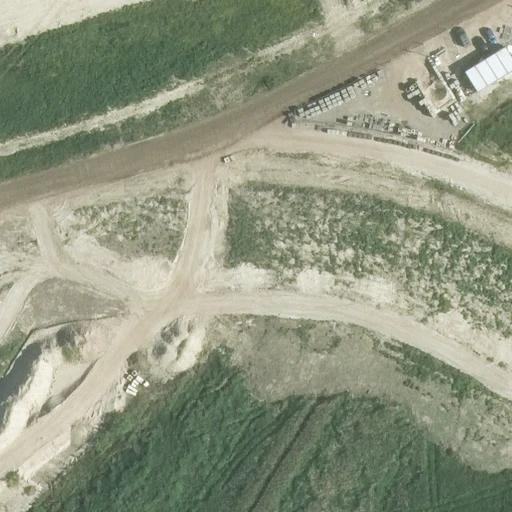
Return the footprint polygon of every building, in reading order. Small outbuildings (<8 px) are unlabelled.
[(270,0),(261,0),(254,4),(269,39),(284,32),(270,0)] [(295,0),(270,0),(284,32),(285,33),(306,24),(295,0)] [(174,2),(163,7),(166,14),(177,9),(174,2)] [(254,4),(238,11),(254,45),(269,39),(254,4)] [(163,7),(152,12),(155,19),(166,14),(163,7)] [(238,11),(223,17),(238,52),(254,45),(238,11)] [(134,15),(123,18),(125,26),(136,23),(134,15)] [(208,24),(222,57),(223,59),(238,52),(223,17),(208,24)] [(207,21),(191,29),(207,64),(222,57),(208,24),(207,21)] [(107,22),(95,25),(97,33),(109,30),(107,22)] [(95,25),(84,28),(86,35),(97,33),(95,25)] [(191,29),(176,36),(191,71),(207,64),(191,29)] [(70,31),(58,34),(60,42),(72,39),(70,31)] [(58,34),(46,37),(48,45),(60,42),(58,34)] [(176,36),(160,43),(176,77),(191,71),(176,36)] [(32,41),(21,44),(23,51),(34,48),(32,41)] [(160,43),(140,52),(156,88),(177,79),(176,77),(160,43)] [(21,44),(9,47),(11,54),(23,51),(21,44)] [(127,57),(104,63),(104,64),(105,63),(114,100),(113,101),(113,102),(137,96),(127,57)] [(104,64),(86,68),(96,105),(113,101),(114,100),(105,63),(104,64)] [(86,68),(68,73),(77,110),(96,105),(86,68)] [(68,73),(48,78),(49,80),(50,80),(58,115),(59,114),(77,110),(68,73)] [(49,80),(31,85),(40,122),(60,117),(59,114),(58,115),(50,80),(49,80)] [(31,85),(12,89),(22,126),(40,122),(31,85)] [(12,89),(0,92),(0,118),(3,131),(22,126),(12,89)]
